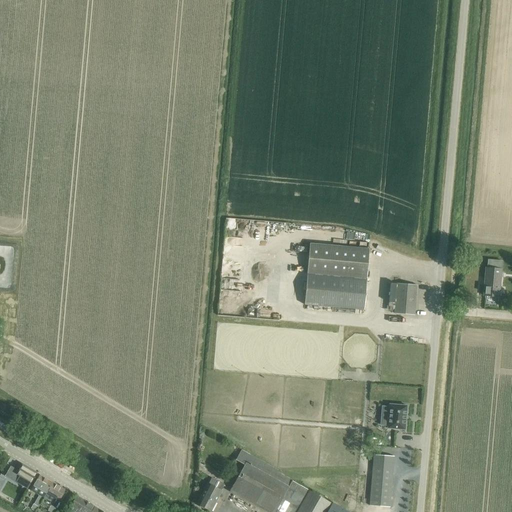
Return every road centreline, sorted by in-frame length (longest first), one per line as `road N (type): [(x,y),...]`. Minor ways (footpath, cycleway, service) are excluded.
road 1 (unclassified): [(419,511),(464,0)]
road 2 (tertiary): [(113,511),(0,444)]
